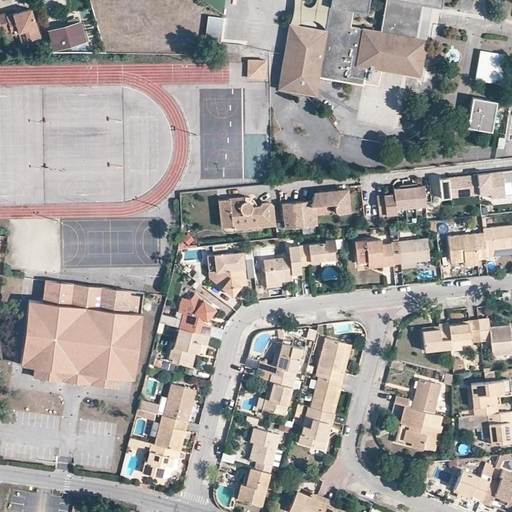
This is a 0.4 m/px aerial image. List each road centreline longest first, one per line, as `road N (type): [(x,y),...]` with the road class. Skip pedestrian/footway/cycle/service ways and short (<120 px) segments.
road 1 (residential): [(189,510),(236,327),(255,312),(379,298)]
road 2 (residential): [(449,511),(356,469),(350,448),(381,324),(379,298)]
road 3 (unknown): [(511,158),(252,185)]
road 4 (residential): [(0,472),(189,510)]
road 5 (residential): [(379,298),(511,281)]
